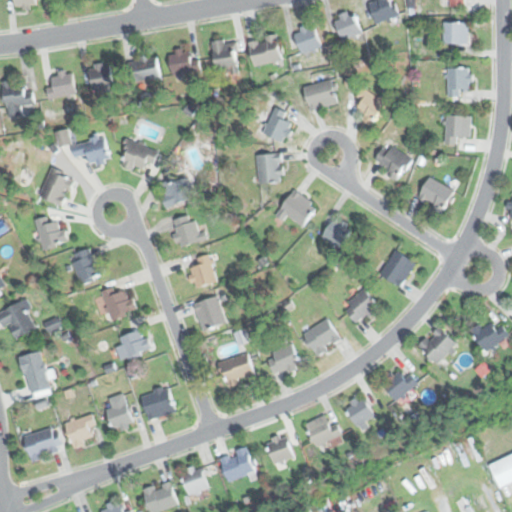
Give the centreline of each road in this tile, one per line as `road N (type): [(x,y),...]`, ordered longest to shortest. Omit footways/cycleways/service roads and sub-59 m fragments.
road 1 (residential): [(3,507),(290,402),(361,361),(404,324),(455,257),(487,182),(499,119),(500,0)]
road 2 (residential): [(249,0),(0,44)]
road 3 (residential): [(210,431),(146,251),(133,228),(108,211)]
road 4 (residential): [(474,270),(353,189),(329,157)]
